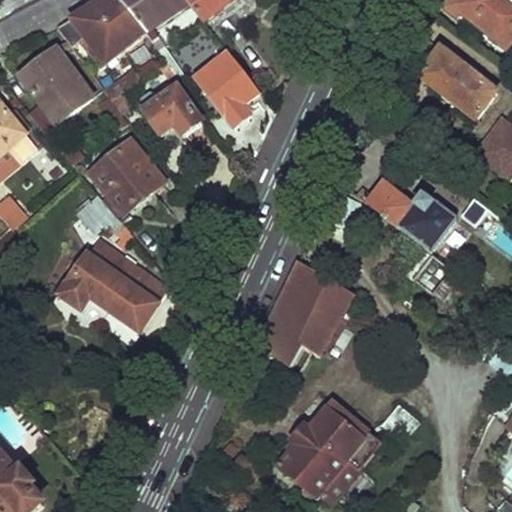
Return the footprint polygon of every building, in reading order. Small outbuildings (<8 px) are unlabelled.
[(81,46),(99,68),(143,35),(116,0),(110,0),(61,31),(75,50),(81,46)] [(195,7),(189,0),(116,0),(143,35),(159,56),(171,48),(160,33),(195,7)] [(189,0),(195,7),(209,24),(239,1),(238,0),(189,0)] [(453,0),(442,15),(457,26),(460,21),(506,57),(511,49),(511,13),(502,6),(506,0),(453,0)] [(331,25),(324,22),(316,40),(323,43),(331,25)] [(192,76),(171,48),(159,56),(181,84),(192,76)] [(23,81),(59,128),(95,99),(59,53),(23,81)] [(441,53),(420,81),(475,122),(479,118),(497,95),(441,53)] [(201,83),(238,132),(255,120),(247,109),(264,96),(233,56),(201,83)] [(148,116),(164,140),(178,131),(185,140),(204,126),(181,93),(148,116)] [(0,181),(37,152),(0,104),(0,181)] [(395,122),(383,138),(408,155),(419,139),(395,122)] [(511,130),(501,122),(475,157),(509,184),(511,180),(511,130)] [(95,179),(126,218),(166,185),(136,146),(95,179)] [(337,186),(317,230),(326,235),(333,219),(350,227),(365,206),(359,203),(337,186)] [(365,194),(359,203),(365,206),(435,260),(459,226),(458,221),(440,206),(438,207),(436,207),(434,207),(431,206),(424,201),(418,210),(385,186),(375,201),(365,194)] [(123,225),(101,199),(81,217),(99,237),(103,233),(101,231),(107,225),(114,233),(123,225)] [(0,217),(13,233),(16,236),(29,223),(10,200),(0,209),(0,217)] [(487,237),(499,220),(496,218),(475,203),(463,220),(487,237)] [(0,244),(0,281),(31,253),(16,236),(13,233),(0,244)] [(62,300),(83,315),(95,299),(144,335),(171,294),(102,246),(62,300)] [(435,260),(424,275),(445,289),(455,275),(437,262),(435,260)] [(298,268),(277,311),(314,331),(338,289),(298,268)] [(269,300),(264,298),(256,316),(261,318),(269,300)] [(277,311),(256,354),(289,374),(314,331),(277,311)] [(359,478),(382,451),(333,409),(311,435),(306,431),(292,449),(296,452),(280,472),(316,503),(319,499),(347,467),(359,478)] [(400,449),(410,438),(390,421),(380,432),(400,449)] [(213,440),(205,457),(248,493),(261,478),(214,439),(213,440)] [(0,511),(44,511),(47,511),(32,493),(35,491),(26,480),(22,482),(5,462),(0,466),(0,511)] [(332,509),(359,478),(347,467),(319,499),(332,509)] [(249,511),(208,479),(190,507),(197,511),(249,511)] [(499,511),(511,511),(511,501),(508,498),(497,510),(499,511)]
